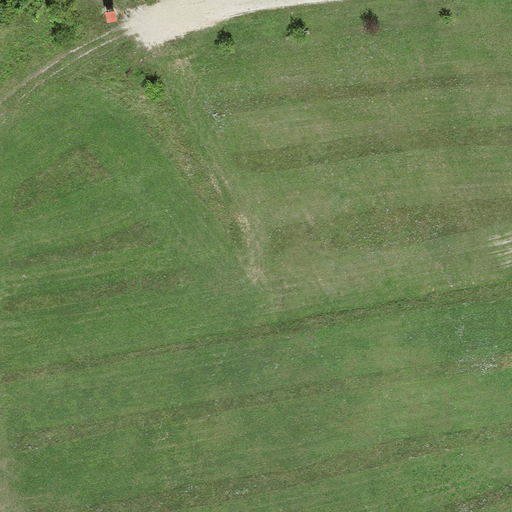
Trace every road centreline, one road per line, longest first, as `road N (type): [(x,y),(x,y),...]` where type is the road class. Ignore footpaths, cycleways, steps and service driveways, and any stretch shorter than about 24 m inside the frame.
road 1 (track): [(0,112),(66,59),(109,36),(167,22)]
road 2 (track): [(342,0),(167,22)]
